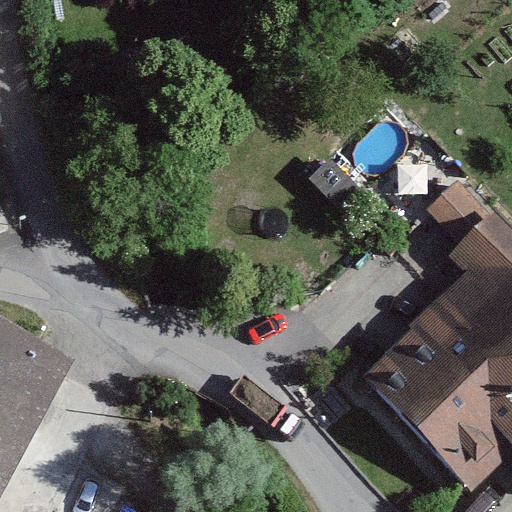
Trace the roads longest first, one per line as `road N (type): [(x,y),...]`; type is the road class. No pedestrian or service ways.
road 1 (residential): [(1,0),(22,121),(98,325)]
road 2 (residential): [(98,325),(245,391),(348,511)]
